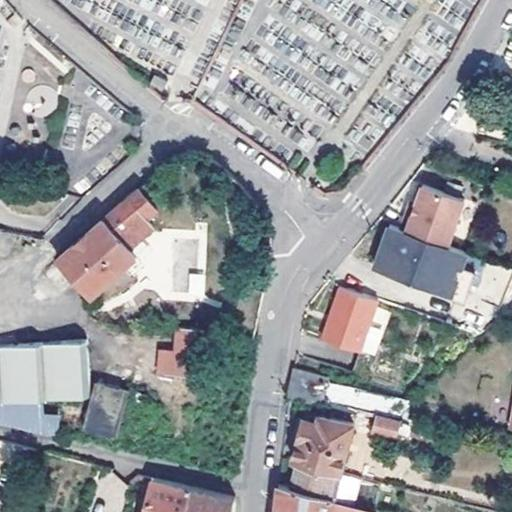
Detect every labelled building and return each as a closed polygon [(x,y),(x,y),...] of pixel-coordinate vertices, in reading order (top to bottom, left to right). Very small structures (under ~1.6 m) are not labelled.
[(40,32),(23,48),(57,81),(73,65),(40,32)] [(406,211),(400,228),(447,244),(464,198),(422,184),(416,202),(412,213),(406,211)] [(140,188),(126,200),(147,223),(159,212),(140,188)] [(103,219),(123,243),(147,223),(126,200),(103,219)] [(416,202),(410,200),(406,211),(412,213),(416,202)] [(103,219),(59,257),(91,295),(135,256),(123,243),(103,219)] [(400,228),(389,224),(375,266),(408,277),(409,275),(420,279),(419,281),(424,283),(452,293),(462,266),(467,251),(447,244),(400,228)] [(475,271),(462,266),(452,293),(424,283),(422,288),(464,303),(475,271)] [(379,299),(340,286),(322,337),(360,350),(379,299)] [(173,349),(156,349),(156,376),(200,376),(200,330),(173,330),(173,349)] [(90,393),(86,337),(81,338),(0,343),(0,419),(59,434),(57,396),(90,393)] [(294,368),(289,396),(313,402),(320,373),(294,368)] [(511,376),(508,376),(499,426),(511,427),(511,376)] [(97,381),(86,423),(118,431),(129,389),(97,381)] [(297,460),(344,472),(355,422),(307,412),(306,419),(298,417),(294,438),(299,439),(295,460),(297,460)] [(398,433),(401,423),(376,417),(374,427),(398,433)] [(338,498),(344,472),(297,460),(292,486),(338,498)] [(185,511),(191,486),(152,477),(144,511),(185,511)] [(334,511),(338,498),(292,486),(280,483),(276,511),(334,511)] [(191,486),(185,511),(234,511),(237,496),(191,486)] [(377,511),(378,508),(338,498),(334,511),(377,511)]
